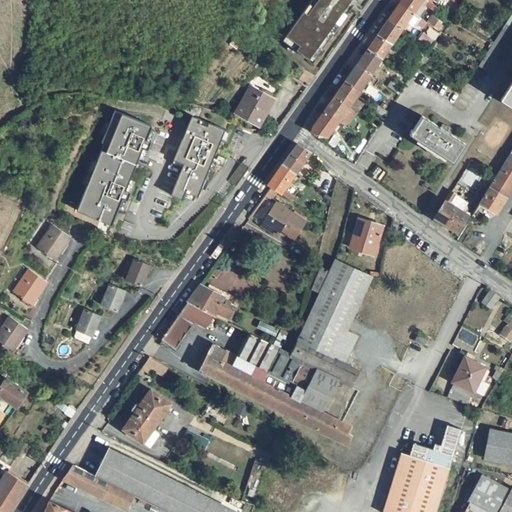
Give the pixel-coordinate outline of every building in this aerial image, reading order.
[(321,50),(322,50),(348,14),(347,14),(343,11),(351,0),(311,0),(283,40),(309,59),(311,56),(318,47),(321,50)] [(351,0),(343,11),(347,14),(357,0),(351,0)] [(401,0),(400,3),(416,15),(422,6),(423,5),(421,4),(423,1),(432,8),(435,3),(432,2),(429,0),(401,0)] [(400,3),(389,18),(404,29),(406,30),(410,24),(413,26),(419,17),(416,15),(400,3)] [(422,6),(416,15),(419,17),(426,8),(422,6)] [(511,41),(511,13),(504,26),(494,42),(482,61),(478,66),(491,74),(511,41)] [(389,18),(379,33),(393,44),(404,29),(389,18)] [(435,18),(431,25),(437,29),(442,23),(435,18)] [(428,23),(424,28),(433,35),(437,29),(431,25),(428,23)] [(423,32),(418,38),(431,48),(436,41),(423,32)] [(379,33),(368,49),(383,59),(393,44),(379,33)] [(311,56),(315,59),(321,50),(318,47),(311,56)] [(368,49),(357,65),(371,75),(383,59),(368,49)] [(357,65),(346,80),(360,91),(371,75),(357,65)] [(305,72),(299,68),(293,76),(299,80),(305,72)] [(346,80),(335,95),(349,106),(360,91),(346,80)] [(265,81),(261,88),(276,96),(280,89),(265,81)] [(391,81),(387,87),(399,95),(403,89),(391,81)] [(511,81),(500,100),(511,107),(511,81)] [(300,84),(292,96),(297,100),(306,88),(300,84)] [(250,86),(235,113),(259,127),(274,99),(260,91),(250,86)] [(261,88),(260,91),(274,99),(276,96),(261,88)] [(335,95),(325,111),(339,121),(341,118),(349,123),(356,111),(349,106),(335,95)] [(377,103),(372,110),(384,119),(388,111),(385,109),(380,106),(377,103)] [(94,178),(88,189),(111,200),(117,189),(122,192),(147,141),(143,136),(144,133),(142,132),(144,128),(124,118),(123,119),(106,111),(78,170),(94,178)] [(314,126),(311,131),(327,136),(339,121),(325,111),(314,126)] [(225,129),(192,116),(174,160),(184,164),(171,195),(182,200),(186,191),(198,197),(225,129)] [(422,116),(410,135),(453,163),(466,144),(422,116)] [(253,150),(249,155),(255,161),(265,147),(262,144),(256,152),(253,150)] [(297,145),(282,165),(295,174),(310,152),(297,145)] [(511,152),(497,176),(480,203),(497,213),(511,189),(511,152)] [(282,165),(267,185),(271,187),(278,192),(280,194),(283,190),(290,180),(295,174),(282,165)] [(295,174),(290,180),(300,188),(306,180),(295,174)] [(306,180),(300,188),(309,193),(314,186),(306,180)] [(272,201),(278,192),(271,187),(264,196),(272,201)] [(445,200),(434,218),(459,234),(476,206),(464,199),(458,208),(450,204),(456,194),(451,191),(445,200)] [(278,203),(262,226),(276,235),(281,229),(294,238),(305,221),(278,203)] [(383,226),(359,218),(354,235),(350,246),(349,248),(374,255),(383,226)] [(62,249),(71,237),(53,225),(37,248),(54,260),(60,252),(62,249)] [(344,244),(350,246),(354,235),(347,233),(344,244)] [(151,264),(135,259),(126,280),(141,287),(151,264)] [(343,422),(323,412),(339,381),(352,387),(359,373),(360,370),(351,366),(346,363),(349,356),(359,336),(348,330),(373,276),(336,259),(298,338),(290,354),(280,348),(273,345),(263,340),(248,333),(237,357),(212,344),(199,370),(239,391),(334,440),(343,422)] [(212,283),(248,295),(254,277),(229,268),(227,274),(217,271),(212,283)] [(13,292),(31,305),(47,282),(29,269),(13,292)] [(125,290),(110,284),(101,305),(116,312),(125,290)] [(201,285),(188,303),(214,316),(226,322),(228,318),(229,319),(234,308),(229,305),(231,301),(225,298),(226,297),(207,288),(201,285)] [(491,309),(500,297),(490,291),(481,302),(491,309)] [(188,303),(162,340),(175,349),(195,322),(205,328),(214,316),(188,303)] [(85,309),(79,306),(74,320),(79,322),(85,309)] [(34,307),(26,318),(28,320),(36,308),(34,307)] [(91,337),(101,315),(85,309),(79,322),(76,331),(91,337)] [(506,325),(499,334),(507,340),(511,332),(511,316),(509,314),(504,320),(509,323),(507,326),(506,325)] [(28,329),(10,317),(0,331),(0,343),(12,352),(28,329)] [(426,342),(417,338),(414,343),(423,348),(426,342)] [(168,366),(150,356),(142,368),(151,374),(154,370),(162,376),(168,366)] [(355,358),(349,356),(346,363),(351,366),(355,358)] [(486,367),(465,357),(452,382),(474,392),(480,380),(486,367)] [(502,373),(496,370),(492,378),(497,381),(502,373)] [(6,378),(0,386),(0,395),(17,407),(27,392),(6,378)] [(480,380),(474,392),(484,396),(490,384),(480,380)] [(470,400),(474,392),(452,382),(449,391),(470,400)] [(151,388),(122,429),(143,443),(153,430),(172,403),(151,388)] [(401,453),(383,511),(436,511),(461,430),(446,426),(441,446),(435,444),(433,450),(413,444),(410,456),(401,453)] [(153,430),(143,443),(149,447),(159,434),(153,430)] [(511,434),(491,430),(485,459),(511,464),(511,434)] [(232,511),(233,510),(109,448),(95,476),(134,496),(166,511),(232,511)] [(72,465),(63,479),(121,507),(128,505),(130,506),(131,503),(134,505),(137,500),(133,498),(134,496),(95,476),(72,465)] [(6,472),(0,481),(0,508),(5,511),(10,511),(28,485),(6,472)] [(511,511),(511,488),(511,491),(481,475),(467,502),(475,507),(484,511),(511,511)] [(73,511),(50,501),(44,511),(73,511)]
